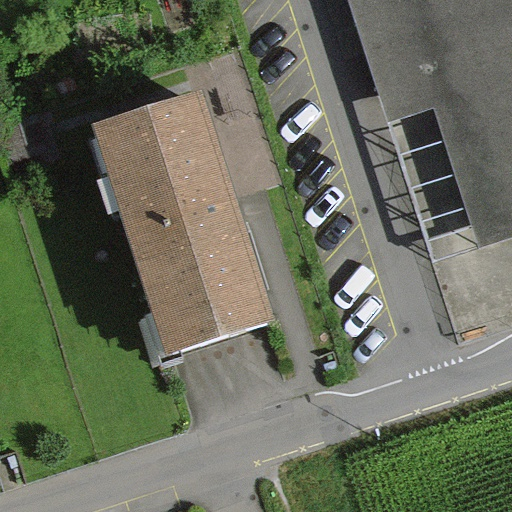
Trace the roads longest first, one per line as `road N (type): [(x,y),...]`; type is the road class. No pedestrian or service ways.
road 1 (residential): [(306,0),(437,389)]
road 2 (residential): [(63,511),(437,389)]
